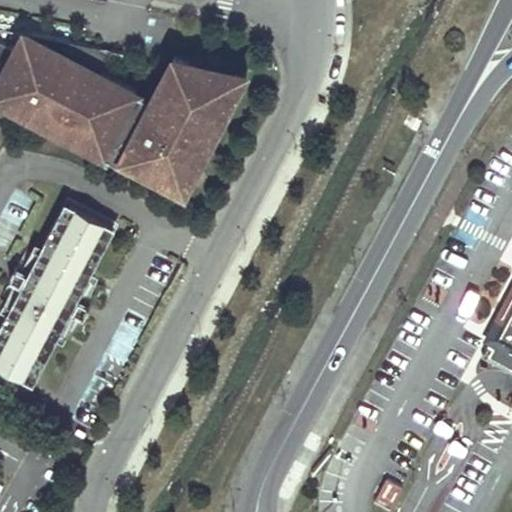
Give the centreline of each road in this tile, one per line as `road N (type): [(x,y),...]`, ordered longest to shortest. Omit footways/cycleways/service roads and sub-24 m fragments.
road 1 (residential): [(320,9),(306,70),(89,485),(85,511)]
road 2 (trunk): [(433,144),(266,476)]
road 3 (trunk): [(504,0),(433,144)]
road 4 (trunk): [(433,144),(511,47)]
